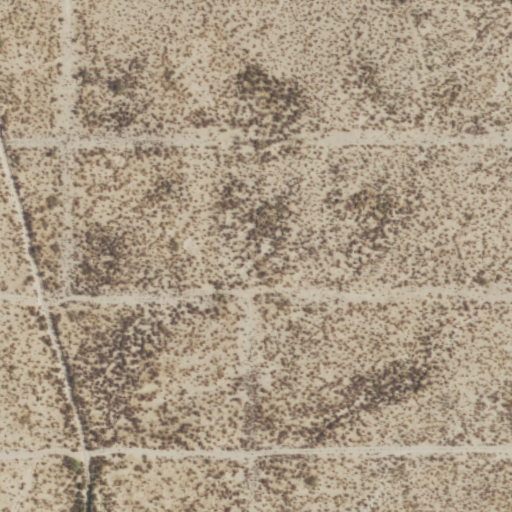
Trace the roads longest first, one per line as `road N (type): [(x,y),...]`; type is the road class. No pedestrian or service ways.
road 1 (track): [(511,446),(0,453)]
road 2 (track): [(0,300),(511,295)]
road 3 (track): [(511,138),(0,141)]
road 4 (track): [(85,511),(87,452),(0,137)]
road 5 (track): [(70,299),(68,0)]
road 6 (track): [(252,298),(254,511)]
